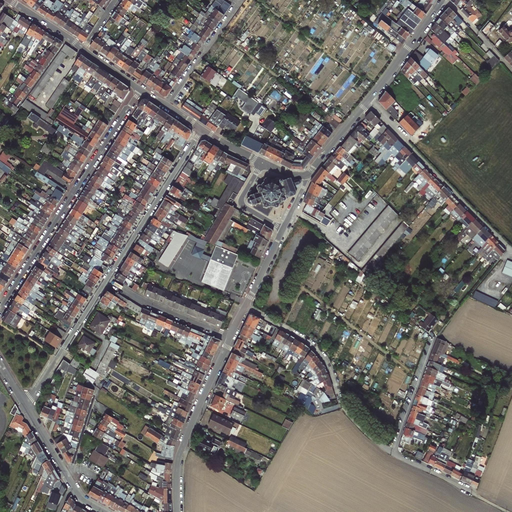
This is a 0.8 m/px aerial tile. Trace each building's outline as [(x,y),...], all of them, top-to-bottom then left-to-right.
[(38,0),(32,8),(36,11),(45,0),(38,0)] [(47,0),(45,0),(36,11),(45,17),(53,4),(47,0)] [(102,8),(107,2),(105,0),(91,0),(94,2),(99,6),(102,8)] [(128,11),(131,13),(135,8),(136,9),(135,11),(140,14),(142,11),(139,9),(126,0),(123,0),(120,5),(128,11)] [(147,6),(139,0),(138,0),(126,0),(139,9),(142,5),(145,8),(147,6)] [(400,0),(399,3),(407,9),(417,16),(421,20),(426,14),(416,6),(407,0),(400,0)] [(426,14),(432,5),(425,0),(420,0),(416,6),(426,14)] [(460,11),(470,21),(482,11),(479,7),(478,8),(479,9),(475,12),(469,6),(472,4),(474,5),(475,4),(470,0),(469,0),(466,4),(464,6),(460,11)] [(55,1),(53,4),(45,17),(52,21),(62,6),(55,1)] [(211,6),(207,11),(220,20),(231,5),(225,1),(218,11),(211,6)] [(396,24),(394,22),(385,16),(393,5),(389,1),(384,7),(386,8),(378,18),(406,40),(410,35),(405,31),(396,24)] [(125,15),(128,11),(120,5),(115,12),(131,24),(133,21),(125,15)] [(68,9),(62,6),(52,21),(58,25),(68,9)] [(200,14),(202,11),(195,6),(193,9),(195,11),(200,14)] [(449,8),(444,13),(458,27),(463,22),(456,15),(449,8)] [(73,13),(68,9),(58,25),(63,28),(73,13)] [(97,9),(94,12),(93,14),(100,18),(103,14),(97,9)] [(220,20),(207,11),(204,9),(202,11),(206,14),(204,16),(216,26),(220,20)] [(405,31),(409,26),(417,16),(407,9),(400,19),(396,24),(405,31)] [(74,10),(73,13),(63,28),(68,32),(78,16),(79,14),(74,10)] [(87,14),(83,20),(73,35),(78,38),(82,31),(93,14),(94,12),(92,10),(90,14),(90,15),(87,14)] [(131,24),(115,12),(111,17),(116,20),(120,24),(127,29),(131,24)] [(13,31),(22,17),(18,14),(15,20),(4,13),(0,18),(0,22),(9,29),(12,30),(13,31)] [(458,27),(444,13),(439,18),(454,32),(455,33),(456,32),(454,30),(456,28),(463,35),(464,33),(458,27)] [(83,20),(78,16),(68,32),(73,35),(83,20)] [(204,16),(200,22),(213,31),(216,26),(204,16)] [(417,16),(409,26),(414,29),(421,20),(417,16)] [(33,24),(22,17),(13,31),(12,32),(11,33),(11,34),(13,35),(14,32),(17,34),(20,29),(27,33),(33,24)] [(374,22),(402,44),(406,40),(378,18),(374,22)] [(454,32),(439,18),(436,23),(450,36),(454,32)] [(0,22),(0,29),(10,36),(11,34),(11,33),(8,31),(9,29),(0,22)] [(197,28),(209,36),(213,31),(200,22),(198,24),(200,25),(200,26),(198,26),(197,28)] [(453,39),(450,36),(436,23),(431,30),(439,38),(442,35),(447,39),(443,44),(446,46),(453,39)] [(25,46),(32,36),(38,27),(33,24),(27,33),(25,37),(23,39),(21,43),(25,46)] [(84,31),(82,31),(78,38),(84,42),(93,28),(90,26),(89,28),(88,27),(86,28),(84,31)] [(409,26),(405,31),(410,35),(414,29),(409,26)] [(31,46),(42,29),(38,27),(32,36),(33,37),(26,48),(22,54),(23,55),(29,47),(28,47),(29,45),(31,46)] [(152,37),(156,31),(151,27),(147,33),(152,37)] [(497,33),(509,42),(511,41),(511,29),(510,29),(509,29),(509,30),(508,30),(508,31),(508,32),(502,27),(497,33)] [(191,31),(195,34),(205,41),(209,36),(197,28),(195,31),(192,29),(191,31)] [(0,35),(3,38),(5,35),(9,38),(10,36),(0,29),(0,35)] [(38,44),(46,32),(42,29),(31,46),(27,51),(30,53),(28,56),(30,57),(38,44)] [(95,49),(106,33),(102,30),(90,46),(95,49)] [(46,41),(52,45),(52,44),(56,38),(46,32),(38,44),(42,46),(46,41)] [(95,49),(99,52),(109,38),(111,36),(106,33),(95,49)] [(205,41),(195,34),(191,40),(192,40),(191,41),(201,48),(205,41)] [(443,44),(434,34),(431,37),(433,39),(432,43),(438,49),(440,46),(442,48),(441,50),(445,54),(447,52),(453,57),(455,55),(452,52),(446,46),(443,44)] [(161,35),(159,38),(166,43),(168,40),(161,35)] [(112,61),(125,42),(127,40),(122,36),(117,42),(115,45),(106,57),(112,61)] [(197,53),(201,48),(191,41),(192,40),(191,40),(185,36),(183,38),(188,41),(186,45),(197,53)] [(62,42),(56,38),(52,44),(54,46),(50,52),(55,55),(62,44),(62,42)] [(109,38),(99,52),(106,57),(115,45),(114,44),(111,42),(112,40),(109,38)] [(112,61),(117,64),(131,44),(134,41),(130,38),(127,43),(125,42),(112,61)] [(131,44),(117,64),(122,68),(136,48),(131,44)] [(132,75),(148,54),(143,50),(146,46),(142,44),(139,48),(137,46),(136,48),(122,68),(132,75)] [(386,48),(392,52),(395,48),(389,44),(386,48)] [(178,50),(192,60),(197,53),(186,45),(185,45),(182,48),(179,46),(177,49),(178,50)] [(43,57),(50,62),(55,55),(50,52),(49,51),(48,50),(46,49),(42,54),(41,53),(39,54),(43,57)] [(438,56),(430,50),(428,49),(426,49),(425,51),(425,53),(426,53),(420,61),(415,57),(412,60),(425,73),(439,57),(438,56)] [(192,60),(178,50),(176,54),(178,56),(176,58),(188,66),(192,60)] [(132,75),(140,80),(155,59),(148,54),(132,75)] [(76,73),(86,58),(81,55),(74,66),(71,70),(76,73)] [(45,69),(50,62),(43,57),(38,63),(45,69)] [(155,59),(140,80),(143,82),(156,63),(159,60),(156,57),(155,59)] [(86,58),(76,73),(79,75),(84,78),(94,64),(86,58)] [(170,63),(176,67),(183,72),(188,66),(176,58),(173,63),(172,61),(170,63)] [(425,73),(412,60),(410,58),(407,62),(421,77),(423,79),(427,75),(425,73)] [(41,75),(45,69),(38,63),(36,62),(31,68),(33,70),(41,75)] [(419,83),(423,79),(421,77),(407,62),(404,67),(416,80),(419,83)] [(146,85),(157,69),(160,65),(156,63),(143,82),(146,85)] [(99,67),(94,64),(84,78),(82,82),(87,85),(99,67)] [(215,87),(223,77),(208,66),(200,77),(215,87)] [(92,89),(104,71),(99,67),(87,85),(92,89)] [(176,67),(172,74),(179,79),(183,72),(176,67)] [(414,86),(415,87),(417,84),(414,81),(416,80),(404,67),(400,71),(407,79),(407,78),(414,86)] [(160,72),(157,69),(146,85),(150,87),(161,72),(164,68),(163,68),(160,72)] [(31,88),(36,81),(29,76),(27,79),(22,75),(24,73),(21,70),(17,78),(22,81),(31,88)] [(41,75),(33,70),(29,76),(36,81),(41,75)] [(96,94),(109,75),(104,71),(92,89),(95,91),(93,93),(96,94)] [(163,74),(161,72),(150,87),(154,90),(163,78),(161,77),(163,74)] [(168,72),(163,78),(154,90),(160,94),(168,83),(167,82),(169,79),(167,78),(168,76),(169,75),(170,73),(168,72)] [(172,79),(171,81),(175,84),(179,79),(172,74),(170,76),(169,75),(168,76),(172,79)] [(469,79),(476,86),(481,80),(474,74),(469,79)] [(96,94),(102,98),(115,78),(109,75),(96,94)] [(106,103),(120,82),(115,78),(102,98),(101,99),(106,103)] [(166,96),(175,84),(171,81),(169,79),(167,82),(168,83),(160,94),(164,97),(166,96)] [(31,88),(22,81),(18,86),(14,83),(13,84),(26,94),(31,88)] [(129,88),(120,82),(106,103),(104,106),(107,108),(109,105),(108,104),(113,98),(115,100),(112,103),(113,104),(110,110),(116,113),(129,92),(129,88)] [(21,101),(26,94),(13,84),(11,87),(14,89),(15,88),(17,89),(12,94),(21,101)] [(238,88),(234,94),(245,102),(241,108),(246,112),(246,113),(250,112),(258,102),(238,88)] [(291,99),(290,100),(292,101),(295,97),(287,90),(284,94),(291,99)] [(386,91),(378,102),(396,120),(398,118),(388,108),(395,101),(386,91)] [(7,101),(17,107),(21,101),(12,94),(10,98),(6,95),(5,97),(8,99),(7,101)] [(18,109),(17,107),(7,101),(8,99),(5,97),(2,101),(15,113),(18,109)] [(190,115),(196,105),(188,99),(181,109),(190,115)] [(26,109),(30,103),(25,100),(21,106),(26,109)] [(142,101),(129,120),(135,124),(149,102),(145,100),(142,101)] [(229,101),(224,108),(228,112),(233,105),(229,101)] [(155,106),(149,102),(135,124),(129,120),(128,123),(136,128),(137,125),(141,128),(155,106)] [(206,109),(198,121),(206,126),(216,111),(218,108),(211,103),(206,109)] [(202,109),(196,105),(190,115),(198,121),(206,109),(204,107),(202,109)] [(146,131),(160,109),(155,106),(141,128),(146,131)] [(64,108),(55,121),(79,137),(94,147),(98,142),(89,136),(90,135),(85,132),(75,125),(77,121),(81,116),(84,111),(80,108),(80,107),(74,115),(64,108)] [(154,131),(165,113),(160,109),(146,131),(144,134),(147,136),(151,129),(154,131)] [(219,126),(225,117),(216,111),(206,126),(214,132),(219,126)] [(371,112),(364,119),(369,124),(370,123),(383,135),(387,129),(383,125),(381,128),(377,124),(380,121),(376,116),(371,112)] [(62,134),(44,121),(41,119),(38,117),(35,115),(32,113),(31,113),(28,118),(35,123),(33,126),(36,128),(38,125),(48,131),(59,139),(61,135),(62,134)] [(156,137),(157,138),(170,117),(165,113),(154,131),(157,134),(156,137)] [(92,123),(104,131),(108,126),(102,122),(90,115),(90,114),(88,116),(94,120),(92,123)] [(240,122),(227,114),(225,117),(219,126),(223,129),(225,125),(234,131),(240,122)] [(108,126),(114,116),(112,115),(108,121),(104,118),(102,122),(108,126)] [(408,115),(399,123),(411,136),(420,128),(408,115)] [(10,120),(8,117),(2,126),(4,128),(10,120)] [(166,132),(168,133),(176,120),(170,117),(157,138),(161,140),(166,132)] [(268,118),(262,127),(270,133),(276,124),(268,118)] [(340,123),(336,121),(333,119),(329,123),(336,128),(340,123)] [(170,142),(181,124),(176,120),(168,133),(162,142),(164,144),(165,142),(167,140),(170,142)] [(318,122),(314,127),(328,138),(332,133),(325,128),(318,122)] [(92,123),(88,128),(101,137),(104,131),(92,123)] [(135,128),(128,123),(125,127),(141,137),(141,136),(143,136),(144,134),(135,128)] [(336,128),(329,123),(325,128),(332,133),(336,128)] [(186,127),(181,124),(170,142),(168,144),(166,148),(171,152),(172,150),(171,149),(174,145),(175,146),(177,143),(186,127)] [(88,128),(84,125),(83,128),(86,130),(85,132),(90,135),(89,136),(98,142),(101,137),(88,128)] [(364,129),(359,125),(355,129),(369,141),(371,139),(368,136),(370,134),(367,131),(364,129)] [(125,127),(122,131),(139,142),(141,139),(140,138),(141,137),(125,127)] [(191,130),(186,127),(177,143),(183,147),(191,134),(191,130)] [(310,132),(324,143),(328,138),(314,127),(310,132)] [(321,147),(324,143),(310,132),(306,129),(305,131),(308,133),(306,136),(310,139),(321,147)] [(369,141),(355,129),(350,135),(358,142),(361,139),(367,144),(369,141)] [(397,140),(387,129),(383,135),(387,139),(388,140),(384,146),(386,148),(384,150),(379,156),(382,159),(385,155),(388,151),(390,149),(397,140)] [(139,142),(122,131),(119,136),(134,145),(140,149),(142,147),(138,145),(140,142),(139,142)] [(272,140),(263,156),(269,159),(276,145),(279,138),(274,135),(272,140)] [(358,142),(350,135),(340,147),(348,154),(355,146),(358,149),(361,145),(358,142)] [(378,141),(383,145),(387,139),(383,135),(378,141)] [(134,145),(119,136),(115,142),(130,151),(134,145)] [(79,143),(78,144),(91,153),(94,147),(79,137),(76,141),(79,143)] [(262,145),(244,137),(240,144),(258,153),(262,145)] [(295,137),(293,140),(298,144),(314,156),(321,147),(310,139),(305,145),(295,137)] [(265,140),(262,145),(258,153),(263,156),(272,140),(270,139),(267,142),(265,140)] [(397,140),(390,149),(395,152),(396,151),(395,150),(396,149),(399,152),(404,147),(397,140)] [(193,162),(195,163),(208,143),(205,141),(201,141),(190,158),(194,161),(193,162)] [(136,155),(130,151),(115,142),(112,147),(121,153),(128,157),(130,155),(134,157),(136,155)] [(51,150),(53,147),(46,143),(42,150),(48,154),(51,150)] [(91,153),(78,144),(76,143),(73,148),(87,158),(91,153)] [(198,170),(203,162),(213,146),(208,143),(195,163),(197,164),(195,167),(198,170)] [(299,150),(303,153),(311,160),(314,156),(298,144),(296,146),(297,146),(296,148),(299,150)] [(274,161),(281,148),(276,145),(269,159),(274,161)] [(213,146),(203,162),(209,166),(218,149),(213,146)] [(120,155),(121,153),(112,147),(109,151),(128,163),(130,161),(120,155)] [(281,148),(274,161),(280,164),(283,157),(283,156),(286,150),(281,147),(281,148)] [(287,147),(286,150),(283,156),(283,157),(280,164),(290,169),(294,162),(292,161),(294,157),(293,155),(288,151),(289,148),(287,147)] [(340,147),(336,151),(351,165),(352,165),(354,163),(349,159),(349,160),(347,158),(350,155),(348,154),(340,147)] [(406,159),(411,154),(404,147),(399,152),(394,159),(398,162),(395,166),(398,169),(399,168),(400,167),(402,164),(405,161),(406,159)] [(87,158),(73,148),(69,154),(84,163),(87,158)] [(224,152),(218,149),(209,166),(205,171),(211,174),(212,172),(224,152)] [(299,150),(299,151),(294,162),(290,169),(303,170),(303,163),(302,163),(305,159),(301,156),(303,153),(299,150)] [(125,168),(128,163),(109,151),(106,157),(125,168)] [(351,165),(336,151),(332,155),(340,162),(346,167),(348,164),(349,165),(350,166),(351,165)] [(224,152),(212,172),(214,174),(218,168),(219,169),(220,167),(228,155),(224,152)] [(173,163),(161,155),(158,153),(155,158),(170,168),(173,163)] [(311,160),(303,153),(301,156),(305,159),(302,163),(303,163),(303,170),(311,160)] [(80,169),(84,163),(69,154),(67,157),(70,159),(69,161),(80,169)] [(418,161),(411,154),(406,159),(405,161),(402,164),(400,167),(399,168),(406,175),(411,169),(413,167),(418,161)] [(238,160),(228,155),(225,161),(231,163),(229,169),(231,170),(230,172),(231,172),(232,171),(233,171),(238,160)] [(340,162),(332,155),(329,160),(336,166),(340,162)] [(103,161),(120,171),(122,168),(124,170),(125,168),(106,157),(103,161)] [(170,168),(155,158),(154,158),(152,160),(153,161),(152,164),(153,164),(167,173),(170,168)] [(44,160),(37,171),(43,175),(47,169),(49,170),(52,165),(48,162),(44,160)] [(64,166),(77,174),(80,169),(69,161),(68,160),(64,166)] [(233,171),(232,173),(238,176),(239,174),(241,168),(250,172),(248,164),(238,160),(233,171)] [(336,166),(329,160),(322,167),(330,175),(330,172),(334,167),(337,169),(339,171),(340,169),(338,168),(336,166)] [(119,173),(120,171),(103,161),(100,165),(114,174),(115,173),(111,171),(113,169),(119,173)] [(418,161),(413,167),(411,169),(415,173),(417,171),(419,174),(425,168),(418,161)] [(0,166),(0,168),(5,172),(7,174),(11,169),(2,163),(0,166)] [(64,166),(60,163),(58,166),(61,168),(60,168),(67,172),(66,174),(74,179),(77,174),(64,166)] [(163,178),(167,173),(153,164),(150,169),(163,178)] [(57,168),(52,165),(49,170),(68,183),(72,182),(74,179),(66,174),(64,173),(64,174),(57,169),(57,168)] [(114,174),(100,165),(97,170),(111,179),(114,181),(117,176),(114,174)] [(192,172),(190,170),(185,167),(182,172),(188,176),(189,177),(192,172)] [(326,176),(328,177),(330,175),(322,167),(310,181),(312,182),(318,186),(326,176)] [(163,178),(150,169),(148,168),(146,171),(148,172),(153,176),(152,178),(160,183),(163,178)] [(433,176),(425,168),(419,174),(417,177),(416,178),(414,180),(420,185),(417,188),(420,191),(422,189),(433,176)] [(97,170),(94,175),(108,184),(111,179),(97,170)] [(43,175),(37,171),(34,176),(48,185),(49,184),(57,190),(52,198),(59,202),(63,197),(62,196),(63,194),(64,194),(67,190),(43,175)] [(187,177),(188,176),(182,172),(179,176),(188,182),(189,179),(187,177)] [(343,186),(349,177),(344,173),(337,181),(343,186)] [(157,188),(160,183),(152,178),(146,174),(145,177),(150,180),(149,183),(157,188)] [(233,191),(237,194),(247,178),(241,175),(238,178),(237,178),(234,177),(229,174),(224,183),(229,185),(219,201),(214,198),(212,201),(209,199),(207,202),(215,207),(222,211),(216,221),(213,226),(206,237),(204,240),(216,245),(235,253),(237,249),(217,241),(219,238),(227,224),(229,226),(230,223),(247,233),(248,230),(245,228),(237,223),(230,220),(233,215),(236,209),(232,207),(231,204),(227,202),(232,193),(233,191)] [(108,184),(94,175),(91,179),(105,188),(106,187),(103,185),(104,183),(107,186),(108,184)] [(443,187),(433,176),(422,189),(424,191),(428,187),(430,185),(438,192),(443,187)] [(184,187),(187,183),(178,177),(175,182),(184,187)] [(295,195),(300,182),(300,180),(297,179),(296,180),(295,179),(291,179),(291,178),(283,180),(277,178),(275,179),(274,177),(272,177),(270,177),(269,179),(268,178),(267,178),(265,178),(264,180),(263,181),(262,180),(261,181),(260,181),(260,183),(261,183),(259,183),(257,184),(256,185),(256,186),(256,188),(257,189),(251,195),(252,196),(250,196),(250,197),(249,198),(248,199),(247,201),(248,202),(249,203),(251,204),(252,204),(253,208),(268,216),(273,207),(275,208),(276,208),(278,208),(279,208),(280,206),(280,205),(281,205),(282,205),(284,204),(284,203),(284,201),(286,201),(287,200),(287,198),(287,199),(289,197),(295,195)] [(91,179),(88,184),(102,193),(103,192),(105,188),(91,179)] [(146,188),(154,193),(157,188),(149,183),(143,179),(141,182),(147,186),(146,188)] [(144,190),(143,192),(151,198),(154,193),(146,188),(140,184),(136,182),(134,184),(137,186),(140,188),(144,190)] [(184,187),(175,182),(169,192),(186,202),(191,205),(192,204),(193,205),(194,204),(189,201),(188,200),(190,197),(191,198),(194,193),(184,187)] [(312,182),(308,192),(317,197),(318,197),(320,192),(323,193),(324,193),(325,192),(324,191),(325,190),(318,186),(312,182)] [(85,189),(95,196),(102,200),(104,198),(106,195),(105,194),(102,193),(88,184),(85,189)] [(430,185),(428,187),(436,195),(438,192),(430,185)] [(140,197),(148,203),(151,198),(143,192),(135,188),(133,186),(131,189),(141,195),(140,197)] [(451,195),(443,187),(438,192),(436,195),(426,207),(428,209),(437,199),(439,200),(438,202),(442,206),(445,202),(451,195)] [(102,200),(95,196),(85,189),(81,195),(99,206),(102,200)] [(52,198),(43,192),(41,194),(37,191),(35,194),(41,197),(56,207),(59,202),(52,198)] [(169,192),(167,196),(183,206),(186,202),(169,192)] [(317,197),(308,192),(305,197),(317,204),(318,202),(315,200),(317,197)] [(145,207),(148,203),(140,197),(133,193),(132,195),(133,195),(131,198),(145,207)] [(237,195),(232,193),(227,202),(231,204),(237,195)] [(81,195),(78,199),(87,205),(94,209),(96,207),(97,208),(99,206),(81,195)] [(145,207),(131,198),(126,195),(123,200),(142,212),(145,207)] [(459,203),(451,195),(445,202),(449,205),(446,208),(449,211),(448,213),(447,212),(442,218),(445,220),(448,215),(459,203)] [(167,196),(164,200),(175,207),(181,210),(182,209),(185,211),(186,209),(183,206),(167,196)] [(53,211),(56,207),(41,197),(38,202),(40,203),(53,211)] [(317,204),(305,197),(303,202),(307,204),(312,207),(314,203),(316,205),(317,204)] [(81,215),(87,205),(78,199),(72,209),(81,215)] [(139,216),(142,212),(123,200),(122,199),(121,201),(124,202),(122,205),(139,216)] [(50,216),(53,211),(40,203),(38,204),(34,201),(33,202),(31,200),(29,203),(31,204),(50,216)] [(173,211),(175,207),(164,200),(159,208),(178,220),(188,226),(192,219),(188,217),(187,220),(173,211)] [(459,203),(448,215),(450,217),(453,214),(458,218),(460,215),(462,217),(467,211),(459,203)] [(47,221),(50,216),(31,204),(30,206),(37,210),(35,213),(47,221)] [(125,214),(136,221),(139,216),(122,205),(120,204),(118,207),(126,212),(125,214)] [(322,212),(312,207),(307,204),(303,211),(321,221),(325,214),(331,206),(328,204),(325,208),(322,212)] [(361,237),(371,246),(398,215),(390,207),(389,205),(361,237)] [(156,213),(172,223),(174,220),(177,222),(178,220),(159,208),(156,213)] [(69,214),(78,220),(95,231),(97,228),(98,225),(81,215),(72,209),(69,214)] [(119,214),(118,216),(133,226),(136,221),(125,214),(119,210),(117,213),(118,213),(119,214)] [(462,235),(475,219),(467,211),(462,217),(459,221),(459,223),(461,224),(463,224),(466,226),(460,233),(462,235)] [(32,217),(44,226),(47,221),(35,213),(32,217)] [(153,218),(171,229),(174,224),(172,223),(156,213),(153,218)] [(66,219),(80,228),(82,225),(77,222),(78,220),(69,214),(66,219)] [(117,221),(131,230),(133,226),(118,216),(117,215),(116,214),(114,217),(118,219),(117,221)] [(237,223),(240,219),(233,215),(230,220),(237,223)] [(41,230),(44,226),(32,217),(31,217),(28,221),(41,230)] [(38,235),(41,230),(28,221),(26,220),(25,221),(20,218),(17,221),(22,224),(38,235)] [(150,223),(167,234),(168,232),(171,234),(173,230),(171,229),(153,218),(150,223)] [(248,223),(271,237),(273,232),(272,230),(251,218),(248,223)] [(83,230),(80,228),(66,219),(63,224),(77,233),(79,231),(81,233),(83,230)] [(128,235),(131,230),(117,221),(113,219),(111,221),(112,222),(111,224),(128,235)] [(475,219),(462,235),(456,242),(458,244),(462,239),(463,239),(466,235),(472,240),(475,236),(477,234),(483,227),(475,219)] [(361,271),(367,276),(410,226),(404,221),(361,271)] [(150,223),(146,228),(161,238),(163,234),(168,238),(169,236),(167,234),(150,223)] [(269,241),(271,237),(248,223),(245,228),(248,230),(257,235),(269,241)] [(38,235),(22,224),(20,226),(16,224),(14,226),(20,229),(35,239),(38,235)] [(77,233),(63,224),(60,228),(77,239),(80,234),(77,233)] [(110,230),(125,239),(128,235),(111,224),(109,227),(111,228),(110,230)] [(483,227),(477,234),(475,236),(472,240),(471,241),(480,248),(491,235),(483,227)] [(10,230),(11,230),(32,244),(35,239),(20,229),(18,232),(11,228),(10,230)] [(74,244),(77,239),(60,228),(57,233),(66,239),(67,237),(72,240),(71,242),(74,244)] [(161,238),(146,228),(143,234),(159,244),(163,246),(164,244),(159,240),(161,238)] [(15,236),(13,239),(29,250),(32,244),(11,230),(10,232),(15,236)] [(122,244),(125,239),(110,230),(107,234),(122,244)] [(158,262),(167,268),(187,236),(185,235),(176,233),(173,230),(171,234),(169,236),(173,238),(158,262)] [(66,239),(57,233),(54,238),(63,243),(64,242),(69,245),(68,246),(71,248),(74,244),(71,242),(66,239)] [(122,244),(107,234),(106,234),(104,236),(102,235),(101,237),(119,249),(122,244)] [(140,239),(148,244),(150,242),(155,245),(157,247),(159,244),(143,234),(140,239)] [(269,241),(257,235),(254,241),(251,240),(246,251),(261,258),(269,241)] [(498,243),(491,235),(480,248),(479,249),(477,251),(486,258),(487,257),(487,256),(492,250),(493,249),(494,249),(498,243)] [(10,244),(26,254),(29,250),(13,239),(9,237),(8,239),(12,241),(10,244)] [(115,254),(119,249),(101,237),(97,242),(115,254)] [(371,246),(361,237),(348,253),(358,261),(371,246)] [(51,242),(67,252),(68,250),(72,252),(73,250),(71,248),(68,246),(63,243),(54,238),(51,242)] [(136,244),(147,251),(150,246),(148,244),(140,239),(136,244)] [(66,255),(68,253),(67,252),(51,242),(48,247),(64,257),(65,255),(66,255)] [(95,248),(113,259),(115,254),(97,242),(96,245),(97,246),(95,248)] [(505,251),(498,243),(494,249),(493,249),(492,250),(487,256),(487,257),(486,258),(484,260),(488,263),(493,257),(497,260),(505,251)] [(23,259),(26,254),(10,244),(7,249),(23,259)] [(152,254),(147,251),(136,244),(133,249),(141,254),(144,256),(149,260),(152,254)] [(215,251),(236,261),(238,255),(235,253),(216,245),(201,282),(215,251)] [(45,251),(64,263),(66,264),(69,260),(64,257),(48,247),(45,251)] [(109,264),(113,259),(95,248),(92,253),(95,254),(104,260),(109,264)] [(23,259),(7,249),(4,254),(20,264),(23,259)] [(128,257),(141,265),(143,260),(139,258),(141,254),(133,249),(128,257)] [(42,257),(61,269),(64,263),(45,251),(42,257)] [(223,290),(236,261),(215,251),(201,282),(223,290)] [(475,253),(484,261),(484,260),(486,258),(477,251),(475,253)] [(17,269),(20,264),(4,254),(1,259),(2,259),(17,269)] [(104,260),(95,254),(92,259),(85,254),(82,260),(91,267),(98,271),(100,267),(105,271),(107,268),(102,264),(104,260)] [(236,261),(256,269),(258,264),(242,256),(238,255),(236,261)] [(59,271),(61,269),(42,257),(39,262),(43,265),(60,276),(62,272),(59,271)] [(140,269),(142,265),(141,265),(128,257),(125,262),(137,270),(141,272),(142,270),(140,269)] [(17,269),(2,259),(0,262),(0,264),(14,273),(17,269)] [(511,262),(507,260),(502,273),(511,276),(511,262)] [(125,262),(122,268),(134,275),(136,276),(137,274),(135,273),(137,270),(125,262)] [(0,271),(11,278),(14,273),(0,264),(0,271)] [(40,269),(48,275),(50,272),(59,278),(60,276),(43,265),(40,269)] [(84,265),(82,268),(100,279),(103,274),(98,271),(91,267),(90,268),(84,265)] [(32,272),(44,279),(46,280),(48,281),(51,276),(48,275),(40,269),(36,267),(32,272)] [(96,284),(100,279),(82,268),(80,267),(78,269),(81,271),(79,273),(81,275),(96,284)] [(134,275),(122,268),(118,273),(130,280),(134,275)] [(11,278),(0,271),(0,277),(8,283),(11,278)] [(32,272),(29,276),(41,284),(46,287),(47,287),(48,285),(44,282),(42,281),(44,279),(32,272)] [(132,281),(130,280),(118,273),(115,278),(129,287),(132,281)] [(87,286),(93,290),(96,284),(81,275),(78,280),(87,286)] [(26,281),(38,288),(39,286),(41,284),(29,276),(26,281)] [(26,281),(23,286),(36,294),(38,292),(37,291),(38,288),(26,281)] [(453,293),(455,295),(465,283),(463,281),(453,293)] [(150,284),(147,290),(145,296),(148,298),(149,297),(155,299),(159,289),(155,287),(156,286),(150,284)] [(36,294),(23,286),(20,291),(32,298),(33,296),(39,299),(40,297),(36,294)] [(90,295),(93,290),(87,286),(84,291),(90,295)] [(107,291),(127,304),(129,300),(109,287),(107,291)] [(163,290),(159,289),(155,299),(160,301),(160,302),(164,304),(168,292),(169,292),(163,289),(163,290)] [(30,300),(32,298),(20,291),(17,295),(34,306),(36,303),(31,300),(30,300)] [(84,304),(87,299),(75,292),(73,294),(68,291),(66,293),(68,295),(84,304)] [(107,291),(104,296),(112,301),(116,304),(118,302),(125,307),(126,306),(127,304),(107,291)] [(474,297),(496,306),(498,301),(476,291),(474,297)] [(168,292),(164,304),(163,305),(167,306),(168,305),(173,308),(178,297),(174,296),(174,295),(168,292)] [(34,306),(17,295),(14,300),(31,311),(34,306)] [(70,299),(69,301),(81,309),(84,304),(68,295),(67,297),(70,299)] [(113,310),(116,304),(112,301),(104,296),(100,302),(107,306),(113,310)] [(181,299),(178,297),(173,308),(179,310),(179,311),(182,313),(188,300),(182,298),(181,299)] [(31,311),(14,300),(11,305),(27,315),(28,315),(31,311)] [(81,309),(69,301),(67,304),(61,300),(60,302),(65,306),(78,314),(81,309)] [(193,303),(188,300),(182,313),(186,314),(186,313),(192,315),(196,305),(193,304),(193,303)] [(11,305),(8,310),(21,318),(27,321),(28,320),(26,319),(26,318),(27,315),(11,305)] [(200,307),(196,305),(192,315),(198,318),(198,319),(201,321),(207,308),(201,306),(200,307)] [(63,308),(61,310),(75,319),(78,314),(65,306),(63,308)] [(75,319),(61,310),(58,308),(55,313),(72,323),(75,319)] [(145,324),(151,312),(143,308),(140,315),(140,317),(144,318),(142,323),(145,324)] [(213,311),(207,308),(201,321),(205,322),(206,321),(211,324),(216,313),(212,312),(213,311)] [(315,317),(319,319),(323,311),(319,309),(315,317)] [(5,315),(18,323),(21,318),(8,310),(5,315)] [(155,323),(159,315),(151,312),(145,324),(145,327),(153,331),(156,325),(155,325),(155,323)] [(64,323),(70,327),(72,323),(55,313),(53,316),(61,321),(64,323)] [(219,315),(216,313),(211,324),(218,326),(217,327),(221,329),(226,316),(220,314),(219,315)] [(252,314),(250,315),(245,324),(260,332),(263,333),(265,334),(267,335),(272,337),(273,336),(277,328),(274,326),(263,320),(252,314)] [(427,318),(421,327),(428,331),(430,329),(431,329),(438,319),(436,318),(432,315),(431,314),(427,318)] [(5,315),(1,320),(12,327),(14,329),(18,323),(5,315)] [(101,335),(109,322),(98,315),(90,328),(101,335)] [(164,327),(167,318),(159,315),(155,323),(159,325),(158,329),(162,331),(164,327)] [(113,316),(109,322),(114,324),(117,319),(113,316)] [(174,321),(167,318),(164,327),(169,329),(170,329),(174,321)] [(170,329),(177,332),(180,324),(174,321),(170,329)] [(180,340),(186,326),(180,324),(177,332),(176,334),(175,335),(178,337),(176,341),(179,342),(180,340)] [(245,324),(243,329),(259,337),(260,335),(261,336),(262,335),(259,334),(260,332),(245,324)] [(186,341),(191,328),(186,326),(180,340),(186,342),(186,341)] [(66,333),(59,328),(54,335),(62,339),(66,333)] [(196,340),(200,341),(201,338),(203,333),(191,328),(186,341),(189,342),(190,339),(195,342),(196,340)] [(259,337),(243,329),(240,334),(248,338),(253,340),(257,343),(258,342),(261,344),(263,339),(264,340),(265,338),(263,337),(261,336),(260,335),(259,337)] [(285,333),(280,330),(276,338),(275,339),(277,340),(275,344),(278,346),(285,333)] [(56,349),(62,339),(54,335),(49,331),(43,341),(56,349)] [(203,333),(201,338),(219,346),(221,341),(221,340),(209,335),(208,335),(203,333)] [(285,333),(278,346),(278,347),(277,349),(279,350),(281,346),(284,347),(290,335),(285,333)] [(248,338),(240,334),(238,338),(244,341),(243,344),(247,346),(248,343),(246,342),(248,338)] [(283,355),(285,356),(295,338),(290,335),(284,347),(282,350),(285,351),(283,355)] [(89,352),(95,344),(84,337),(79,346),(89,352)] [(204,345),(217,351),(219,346),(201,338),(200,341),(199,342),(204,345)] [(234,347),(246,354),(251,356),(253,353),(254,350),(249,347),(247,346),(243,344),(244,341),(238,338),(233,347),(234,347)] [(295,338),(285,356),(284,358),(287,359),(290,354),(292,350),(294,352),(300,342),(295,338)] [(441,353),(445,342),(438,339),(432,353),(446,358),(446,359),(447,355),(443,354),(441,353)] [(309,349),(300,342),(294,352),(293,355),(297,357),(297,358),(299,359),(297,361),(299,362),(297,365),(299,367),(302,363),(301,363),(309,349)] [(197,348),(201,350),(214,356),(217,351),(204,345),(203,348),(198,345),(197,348)] [(246,354),(234,347),(230,357),(245,365),(248,366),(250,367),(251,365),(240,359),(241,357),(243,358),(246,354)] [(212,361),(199,355),(195,353),(196,350),(192,348),(191,351),(193,352),(192,355),(195,357),(197,358),(196,360),(209,366),(212,361)] [(114,353),(107,350),(104,356),(111,359),(114,353)] [(201,350),(199,355),(212,361),(214,356),(201,350)] [(259,353),(254,350),(253,353),(271,363),(273,361),(270,360),(266,357),(259,353)] [(298,377),(307,366),(315,355),(312,351),(302,363),(304,364),(296,375),(298,377)] [(445,361),(446,359),(446,358),(432,353),(429,360),(436,363),(437,361),(441,362),(441,360),(445,361)] [(73,360),(79,364),(82,359),(76,355),(73,360)] [(307,370),(309,372),(320,360),(315,355),(307,366),(309,367),(307,370)] [(111,360),(111,359),(104,356),(103,359),(110,362),(108,365),(108,366),(111,368),(114,370),(117,363),(111,360)] [(197,358),(195,357),(194,360),(190,358),(189,361),(191,362),(207,370),(209,366),(196,360),(197,358)] [(237,367),(240,368),(241,366),(244,367),(245,365),(230,357),(227,362),(237,367)] [(64,360),(55,374),(57,375),(64,360)] [(70,364),(64,360),(57,375),(64,378),(67,371),(70,364)] [(75,369),(79,364),(73,360),(70,364),(72,365),(75,369)] [(205,375),(207,370),(191,362),(190,364),(180,360),(179,363),(205,375)] [(308,373),(312,376),(325,367),(320,360),(309,372),(308,373)] [(440,365),(436,363),(429,360),(427,367),(442,372),(443,373),(444,369),(448,371),(449,369),(440,365)] [(104,373),(108,366),(108,365),(101,362),(98,369),(104,373)] [(205,375),(179,363),(178,362),(177,364),(186,369),(184,371),(202,380),(205,375)] [(225,367),(234,372),(237,373),(241,375),(242,372),(236,369),(237,367),(227,362),(225,367)] [(70,364),(67,371),(74,374),(76,370),(75,369),(72,365),(70,364)] [(225,367),(222,373),(232,377),(234,372),(225,367)] [(325,367),(312,376),(310,377),(312,381),(314,380),(327,373),(325,367)] [(427,367),(424,374),(440,379),(442,380),(442,378),(440,377),(442,372),(427,367)] [(87,380),(92,384),(98,375),(96,373),(87,368),(86,369),(82,375),(87,380)] [(98,375),(102,378),(104,374),(104,373),(98,369),(96,373),(98,375)] [(200,385),(202,380),(184,371),(183,371),(181,376),(200,385)] [(237,383),(239,380),(235,378),(232,377),(222,373),(218,383),(231,389),(234,382),(237,383)] [(317,383),(318,385),(329,378),(327,373),(314,380),(316,382),(315,382),(316,383),(317,383)] [(200,385),(181,376),(178,374),(177,377),(181,379),(181,378),(183,379),(182,382),(183,382),(198,390),(200,385)] [(422,381),(433,385),(435,381),(439,382),(440,379),(424,374),(422,381)] [(329,379),(329,378),(318,385),(319,387),(324,385),(326,391),(328,394),(334,393),(329,379)] [(312,393),(321,393),(322,391),(315,387),(309,383),(306,381),(305,380),(303,379),(302,379),(298,385),(312,393)] [(76,391),(92,396),(95,387),(92,384),(87,380),(85,387),(77,385),(77,387),(73,386),(72,390),(76,391)] [(192,404),(196,394),(181,387),(169,381),(168,384),(181,390),(178,397),(181,398),(185,401),(192,404)] [(437,386),(433,385),(422,381),(419,387),(434,393),(435,389),(440,391),(441,388),(437,386)] [(196,394),(198,390),(183,382),(181,387),(196,394)] [(231,389),(218,383),(215,387),(215,388),(224,392),(221,397),(225,399),(238,406),(240,402),(235,399),(238,392),(233,390),(231,389)] [(419,387),(417,394),(431,400),(434,393),(419,387)] [(79,394),(78,397),(91,401),(92,396),(76,391),(75,393),(79,394)] [(326,395),(324,393),(321,393),(317,399),(318,400),(320,403),(330,401),(326,395)] [(56,397),(49,394),(40,416),(47,419),(55,399),(56,397)] [(431,400),(417,394),(415,399),(422,402),(422,404),(427,406),(428,406),(428,404),(426,404),(427,401),(433,403),(434,401),(433,401),(431,400)] [(221,397),(216,395),(211,405),(220,410),(225,399),(221,397)] [(76,402),(89,406),(91,401),(78,397),(76,402)] [(188,413),(192,404),(185,401),(181,398),(177,408),(188,413)] [(56,419),(60,409),(62,404),(58,402),(58,400),(55,399),(47,419),(55,422),(56,419)] [(419,409),(428,412),(428,410),(426,409),(427,407),(429,408),(430,407),(428,406),(427,406),(422,404),(422,402),(415,399),(413,405),(420,408),(419,409)] [(74,404),(73,407),(87,412),(89,406),(76,402),(70,400),(69,402),(71,403),(74,404)] [(315,411),(322,409),(320,403),(318,400),(312,403),(315,411)] [(411,411),(422,415),(423,415),(425,416),(426,416),(428,412),(419,409),(420,408),(413,405),(411,411)] [(87,412),(73,407),(70,406),(70,408),(72,409),(71,413),(86,417),(87,412)] [(188,413),(177,408),(174,406),(172,411),(170,411),(169,412),(186,418),(188,413)] [(19,430),(20,427),(26,423),(21,414),(18,410),(10,426),(19,430)] [(186,418),(169,412),(168,411),(165,410),(164,412),(158,410),(157,413),(163,415),(184,423),(186,418)] [(244,415),(233,410),(230,415),(242,421),(244,415)] [(409,417),(420,421),(422,415),(411,411),(409,417)] [(84,422),(86,417),(71,413),(69,412),(67,417),(70,418),(84,422)] [(106,414),(103,419),(116,427),(119,422),(106,414)] [(233,424),(213,414),(208,424),(228,434),(233,424)] [(180,432),(184,423),(163,415),(160,424),(162,425),(180,432)] [(423,422),(420,421),(409,417),(407,422),(424,428),(425,428),(426,429),(428,425),(423,422)] [(84,422),(70,418),(68,423),(70,424),(82,428),(84,422)] [(286,418),(283,426),(290,429),(294,422),(286,418)] [(116,427),(103,419),(100,423),(114,431),(116,427)] [(405,427),(421,434),(424,428),(407,422),(405,427)] [(26,423),(20,427),(19,430),(22,432),(25,436),(26,435),(31,432),(26,423)] [(97,428),(111,437),(112,435),(114,436),(116,433),(114,431),(100,423),(97,428)] [(70,424),(68,429),(81,433),(82,428),(70,424)] [(180,432),(162,425),(161,428),(168,431),(166,436),(177,441),(180,432)] [(173,460),(175,446),(167,445),(159,441),(162,436),(145,426),(140,433),(163,447),(162,454),(157,453),(155,456),(173,460)] [(121,431),(116,427),(114,431),(116,433),(120,436),(123,437),(125,433),(121,431)] [(421,440),(423,435),(423,434),(421,434),(405,427),(402,437),(409,439),(410,436),(421,440)] [(81,433),(68,429),(66,428),(65,434),(73,436),(75,437),(79,438),(81,433)] [(117,441),(111,437),(97,428),(93,435),(101,440),(103,438),(109,441),(110,439),(116,442),(115,445),(117,446),(120,442),(117,441)] [(31,432),(26,435),(25,436),(21,445),(25,447),(27,445),(29,446),(27,450),(29,451),(31,445),(37,441),(31,432)] [(72,442),(73,436),(65,434),(64,435),(55,441),(59,449),(72,442)] [(163,434),(162,436),(159,441),(167,445),(175,446),(177,441),(166,436),(165,436),(163,434)] [(227,439),(240,445),(242,441),(229,435),(227,439)] [(75,437),(73,436),(72,442),(59,449),(62,454),(74,447),(76,448),(78,442),(74,441),(75,437)] [(221,441),(213,438),(211,441),(207,439),(206,439),(205,439),(204,439),(203,439),(202,440),(199,445),(199,447),(199,448),(200,449),(205,451),(205,452),(205,453),(206,454),(207,454),(208,454),(209,454),(212,455),(215,455),(218,449),(218,446),(221,441)] [(240,445),(227,439),(225,443),(226,444),(225,447),(259,463),(262,457),(246,450),(247,449),(240,445)] [(31,445),(29,451),(28,452),(32,459),(29,467),(31,468),(37,455),(43,451),(37,441),(31,445)] [(95,451),(104,457),(109,448),(100,443),(95,451)] [(433,453),(428,464),(434,466),(438,457),(439,454),(444,446),(445,445),(442,444),(442,445),(441,445),(439,448),(438,448),(437,450),(435,449),(434,451),(433,453)] [(74,447),(62,454),(68,464),(71,463),(76,448),(74,447)] [(421,460),(425,451),(419,449),(415,457),(421,460)] [(31,468),(39,472),(43,464),(48,460),(43,451),(37,455),(31,468)] [(99,465),(104,457),(95,451),(89,460),(99,465)] [(430,452),(429,452),(424,461),(428,464),(433,453),(430,452)] [(442,471),(447,461),(450,456),(448,455),(445,461),(438,457),(434,466),(442,471)] [(475,473),(470,485),(476,488),(480,479),(479,479),(481,472),(480,471),(485,458),(480,457),(476,470),(475,473)] [(45,469),(51,465),(48,460),(43,464),(39,472),(38,473),(42,475),(45,469)] [(155,468),(171,470),(172,464),(165,463),(157,461),(155,468)] [(450,475),(455,465),(453,464),(453,465),(449,463),(449,462),(447,461),(442,471),(450,475)] [(41,490),(42,488),(48,473),(54,470),(51,465),(45,469),(42,475),(36,488),(41,490)] [(458,466),(455,465),(450,475),(459,479),(462,473),(457,470),(458,469),(457,468),(458,466)] [(461,480),(465,482),(468,474),(469,474),(472,468),(472,467),(472,466),(472,465),(471,465),(470,466),(467,465),(461,480)] [(153,474),(158,477),(171,483),(171,475),(171,470),(155,468),(152,468),(150,472),(153,474)] [(465,482),(470,485),(475,473),(476,470),(472,468),(469,474),(468,474),(465,482)] [(54,483),(60,479),(54,470),(48,473),(42,488),(44,490),(47,484),(53,486),(54,483)] [(171,483),(158,477),(157,479),(159,480),(156,486),(162,489),(171,489),(171,483)] [(93,497),(103,481),(99,478),(98,480),(89,495),(93,497)] [(98,500),(106,486),(104,485),(107,479),(105,478),(103,481),(93,497),(98,500)] [(171,494),(171,489),(162,489),(156,486),(149,483),(147,486),(147,487),(156,491),(162,494),(171,494)] [(107,505),(117,489),(118,486),(117,485),(115,488),(112,486),(111,488),(103,503),(107,505)] [(106,486),(98,500),(103,503),(111,488),(106,486)] [(121,492),(117,489),(107,505),(112,508),(121,492)] [(164,504),(171,503),(171,494),(162,494),(156,491),(154,495),(150,493),(149,495),(155,498),(164,504)] [(53,493),(51,492),(47,502),(52,504),(54,504),(59,506),(62,496),(58,494),(53,493)] [(118,511),(127,495),(121,492),(112,508),(118,511)] [(119,511),(124,511),(132,499),(134,496),(131,495),(129,499),(127,498),(129,496),(127,495),(118,511),(119,511)] [(61,511),(60,511),(66,511),(73,501),(70,496),(61,511)] [(159,510),(159,511),(161,511),(160,511),(171,511),(171,503),(164,504),(155,498),(154,500),(159,504),(162,504),(162,510),(159,510)] [(14,511),(19,501),(16,499),(11,511),(12,511),(14,511)] [(132,511),(138,502),(132,499),(124,511),(132,511)] [(66,511),(73,511),(77,506),(75,505),(73,501),(66,511)] [(139,511),(143,505),(138,502),(132,511),(139,511)]
